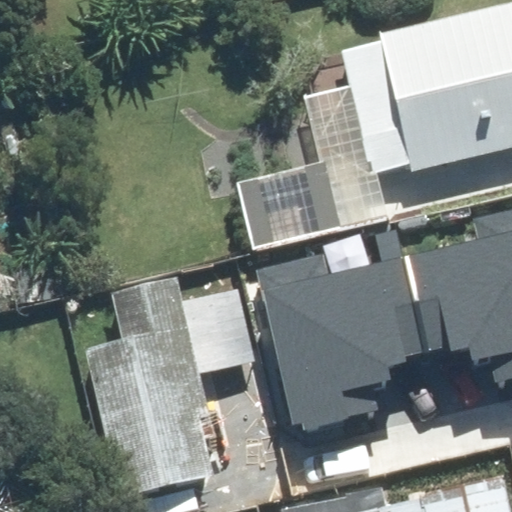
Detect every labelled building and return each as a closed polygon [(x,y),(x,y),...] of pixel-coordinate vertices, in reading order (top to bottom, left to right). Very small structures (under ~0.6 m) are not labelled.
[(177,0),(181,13),(235,0),(177,0)] [(236,190),(249,256),(388,228),(379,184),(511,156),(511,18),(347,52),(355,92),(306,102),(321,173),(236,190)] [(2,213),(0,212),(0,300),(18,297),(2,213)] [(486,390),(511,384),(511,236),(409,259),(429,351),(476,342),(486,390)] [(266,290),(296,430),(394,409),(384,361),(429,351),(409,259),(266,290)] [(93,343),(130,486),(227,461),(180,274),(115,290),(126,334),(93,343)] [(476,428),(458,361),(408,375),(427,442),(476,428)] [(508,511),(503,486),(382,511),(508,511)]
